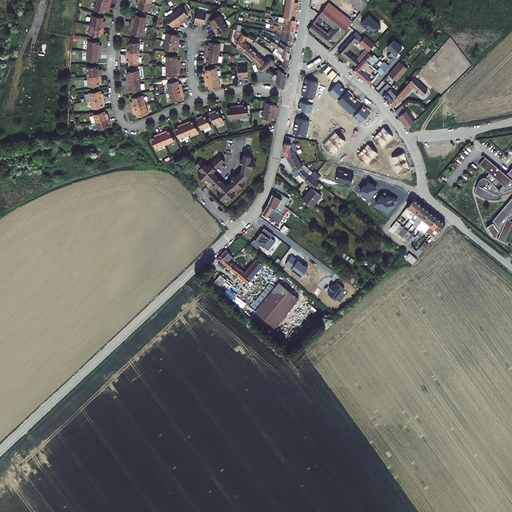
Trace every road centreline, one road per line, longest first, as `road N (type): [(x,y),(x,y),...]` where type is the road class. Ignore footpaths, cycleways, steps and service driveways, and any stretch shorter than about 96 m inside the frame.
road 1 (residential): [(288,95),(272,172),(252,213),(0,450)]
road 2 (residential): [(122,0),(111,57),(121,121),(138,126),(197,101)]
road 3 (residential): [(511,268),(428,198),(405,137)]
